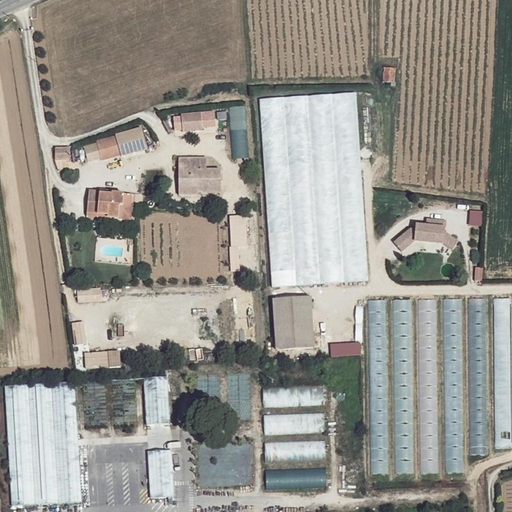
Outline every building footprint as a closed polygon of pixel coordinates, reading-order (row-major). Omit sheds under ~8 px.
[(395,71),(383,69),(382,81),(395,84),(395,71)] [(368,281),(356,93),(260,99),(271,287),(368,281)] [(228,107),(231,158),(246,157),(243,106),(228,107)] [(207,113),(184,116),(187,134),(209,131),(207,113)] [(117,136),(98,142),(102,160),(122,154),(117,136)] [(72,149),(56,149),(58,161),(72,159),(72,149)] [(209,160),(182,161),(182,198),(195,197),(196,194),(223,195),(222,172),(210,171),(209,160)] [(101,192),(91,191),(88,212),(110,215),(110,218),(120,219),(123,207),(125,195),(114,193),(114,196),(100,195),(101,192)] [(134,196),(125,195),(123,207),(132,208),(134,196)] [(394,243),(401,252),(414,242),(443,244),(452,250),(458,242),(445,233),(445,221),(427,220),(426,226),(415,225),(415,230),(410,229),(394,243)] [(308,301),(271,303),(273,353),(311,352),(308,301)] [(72,323),(74,345),(86,344),(84,322),(72,323)] [(85,369),(121,367),(120,351),(84,353),(85,369)] [(167,378),(1,386),(10,506),(173,498),(167,378)] [(324,416),(302,416),(302,432),(324,432),(324,416)] [(267,462),(326,459),(325,441),(266,444),(267,462)] [(327,486),(326,468),(265,471),(266,489),(327,486)]
